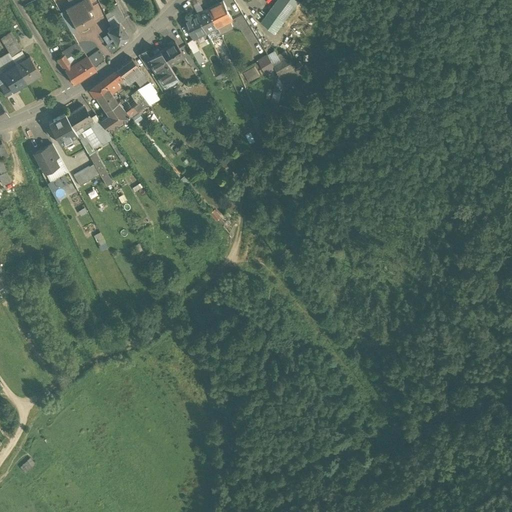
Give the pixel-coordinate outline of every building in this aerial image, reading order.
[(92,3),(90,0),(78,0),(65,7),(67,12),(84,2),(86,6),(92,3)] [(298,0),(297,0),(279,0),(262,21),(274,30),(298,0)] [(232,19),(223,1),(215,5),(219,12),(224,23),(232,19)] [(67,12),(62,14),(65,20),(70,17),(69,15),(86,6),(84,2),(67,12)] [(215,5),(209,8),(212,15),(219,12),(215,5)] [(86,6),(69,15),(70,17),(77,30),(94,20),(86,6)] [(209,8),(198,13),(202,21),(212,15),(209,8)] [(212,15),(217,26),(224,23),(219,12),(212,15)] [(198,13),(184,20),(193,38),(207,32),(202,21),(198,13)] [(212,15),(202,21),(207,32),(217,26),(212,15)] [(70,17),(65,20),(72,32),(77,30),(70,17)] [(127,35),(118,22),(107,29),(117,43),(127,35)] [(21,49),(13,35),(2,42),(11,56),(21,49)] [(199,49),(193,38),(186,42),(192,53),(199,49)] [(113,53),(120,48),(113,39),(106,45),(113,53)] [(219,55),(225,53),(221,40),(215,43),(219,55)] [(183,55),(174,41),(159,50),(160,51),(168,65),(178,59),(183,56),(183,55)] [(148,59),(149,58),(144,50),(138,54),(146,68),(151,65),(148,59)] [(168,65),(160,51),(149,58),(148,59),(151,65),(160,77),(163,75),(166,76),(167,77),(174,73),(168,65)] [(268,56),(279,73),(294,66),(289,57),(281,62),(275,52),(268,56)] [(266,73),(275,67),(268,56),(267,54),(258,59),(266,73)] [(29,55),(15,63),(26,82),(40,74),(29,55)] [(66,57),(64,55),(63,55),(58,59),(66,71),(72,67),(66,57)] [(72,67),(66,71),(71,81),(73,83),(95,69),(87,57),(72,67)] [(131,58),(116,69),(116,70),(110,75),(115,81),(121,76),(136,65),(131,58)] [(301,61),(294,66),(299,74),(306,69),(301,61)] [(15,63),(2,71),(13,90),(26,82),(15,63)] [(244,71),(250,81),(260,74),(254,64),(244,71)] [(136,65),(121,76),(126,82),(141,71),(136,65)] [(294,66),(279,73),(276,83),(281,89),(301,77),(294,66)] [(110,75),(90,89),(95,96),(107,87),(109,90),(117,84),(115,81),(110,75)] [(149,81),(136,89),(147,103),(148,104),(159,98),(155,92),(156,91),(149,81)] [(11,93),(5,83),(0,85),(0,86),(6,96),(11,93)] [(107,87),(95,96),(105,110),(112,105),(112,106),(118,102),(109,90),(107,87)] [(136,89),(119,101),(129,116),(147,103),(136,89)] [(118,102),(112,106),(112,105),(105,110),(108,114),(99,120),(102,123),(107,130),(108,131),(128,116),(118,102)] [(8,115),(1,103),(0,103),(0,116),(1,118),(8,115)] [(83,105),(66,115),(74,129),(81,125),(87,122),(88,121),(91,119),(83,105)] [(66,115),(64,113),(48,123),(60,144),(77,134),(74,129),(66,115)] [(107,130),(102,123),(93,129),(97,136),(107,130)] [(255,127),(245,133),(252,143),(261,137),(255,127)] [(89,141),(83,145),(106,185),(112,181),(89,141)] [(58,155),(51,142),(45,146),(52,158),(58,155)] [(66,170),(58,155),(52,158),(45,146),(34,152),(44,171),(57,165),(61,173),(66,170)] [(3,162),(0,163),(0,170),(1,173),(0,173),(0,178),(2,184),(11,181),(3,162)] [(99,173),(93,163),(88,166),(94,176),(99,173)] [(94,176),(88,166),(84,169),(89,179),(94,176)] [(89,179),(84,169),(79,171),(84,181),(89,179)] [(84,181),(79,171),(74,174),(79,184),(84,181)]
